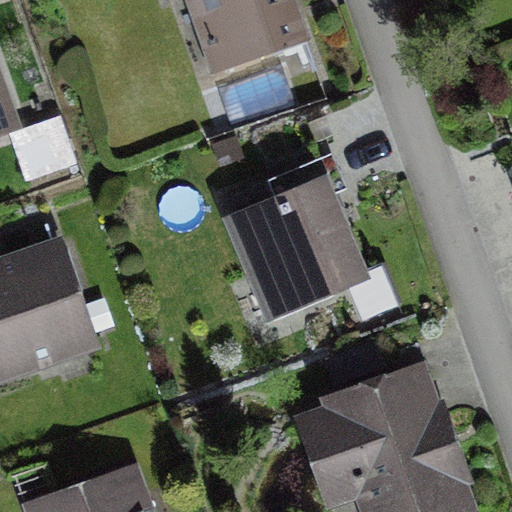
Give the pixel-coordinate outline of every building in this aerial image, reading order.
[(294,0),(188,0),(217,82),(312,48),(294,0)] [(0,82),(0,144),(20,138),(0,82)] [(219,143),(243,187),(317,147),(292,103),(219,143)] [(328,182),(228,225),(272,327),(372,285),(328,182)] [(64,248),(0,269),(0,391),(102,356),(64,248)] [(326,418),(305,425),(336,511),(347,511),(362,507),(363,511),(477,511),(470,493),(480,490),(452,410),(443,413),(428,370),(322,407),(326,418)] [(31,511),(154,511),(141,474),(31,511)]
